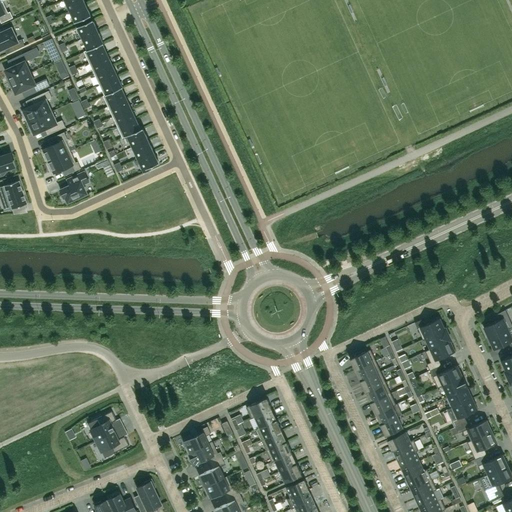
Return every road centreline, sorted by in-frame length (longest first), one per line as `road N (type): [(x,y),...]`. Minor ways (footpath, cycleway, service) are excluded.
road 1 (residential): [(115,20),(179,161),(70,211),(46,211),(0,101)]
road 2 (residential): [(399,511),(328,353),(450,297),(459,315)]
road 3 (unclassified): [(133,12),(255,284)]
road 4 (unclassified): [(274,275),(144,8)]
road 5 (residential): [(148,439),(279,379),(343,511)]
road 6 (secondary): [(246,296),(0,293)]
road 7 (secondary): [(0,305),(245,317)]
road 8 (residential): [(0,357),(87,347),(114,361),(126,385)]
road 9 (residential): [(31,511),(158,460)]
road 10 (residential): [(459,315),(511,434)]
road 11 (secondary): [(395,254),(511,201)]
